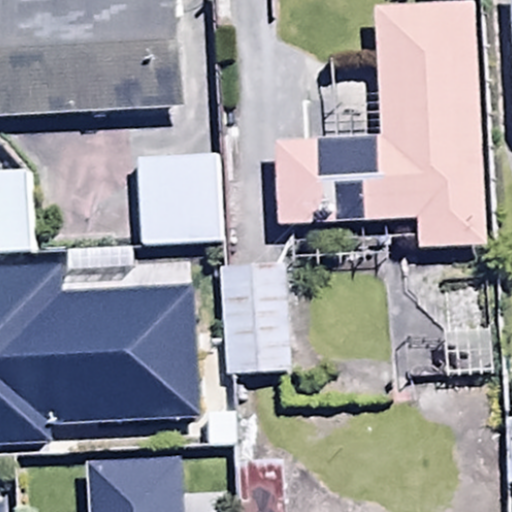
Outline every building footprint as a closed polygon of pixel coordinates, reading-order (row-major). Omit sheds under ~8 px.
[(177,0),(0,0),(0,130),(183,123),(177,0)] [(492,259),(481,16),(379,21),(386,151),(278,157),(282,241),(422,235),(423,262),(492,259)] [(222,168),(140,171),(143,256),(225,253),(222,168)] [(30,185),(0,186),(0,266),(33,265),(30,185)] [(288,274),(221,277),(226,387),(293,384),(288,274)] [(290,511),(289,471),(239,473),(240,511),(290,511)]
